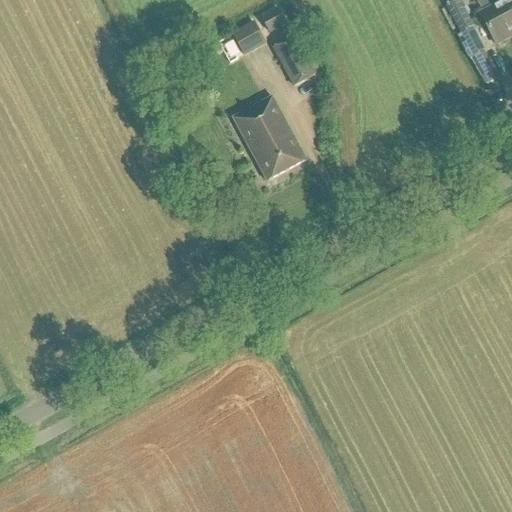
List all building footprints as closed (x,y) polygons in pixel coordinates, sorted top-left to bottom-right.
[(477,0),(484,14),(480,17),(496,47),(511,38),(511,16),(503,0),(477,0)] [(511,0),(503,0),(511,16),(511,0)] [(485,51),(473,29),(459,3),(446,10),(472,58),(485,51)] [(260,20),(269,36),(285,27),(277,12),(260,20)] [(232,37),(245,59),(266,47),(253,25),(232,37)] [(273,51),(294,89),(316,77),(295,39),(273,51)] [(267,184),(306,163),(273,101),(234,122),(267,184)]
